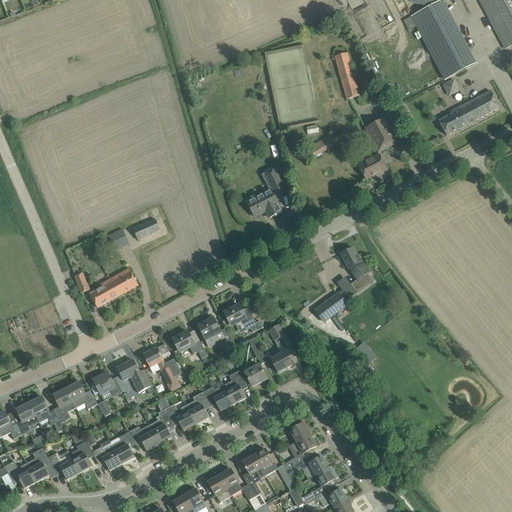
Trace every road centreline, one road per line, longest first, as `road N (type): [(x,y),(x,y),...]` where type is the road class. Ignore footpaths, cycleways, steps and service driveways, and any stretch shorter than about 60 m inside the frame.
road 1 (tertiary): [(90,351),(478,155)]
road 2 (residential): [(0,135),(90,351)]
road 3 (unclassified): [(104,504),(306,400)]
road 4 (residential): [(390,511),(318,405),(306,400)]
